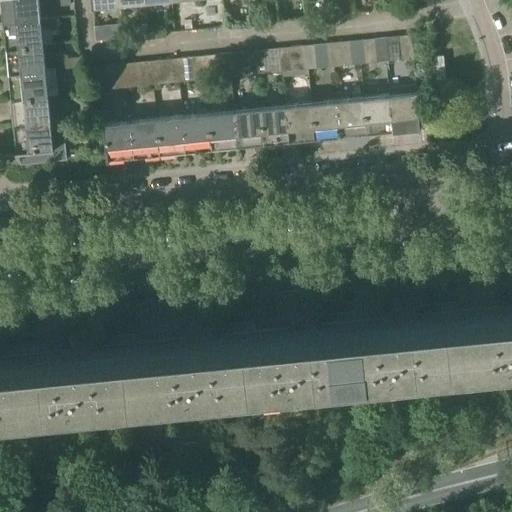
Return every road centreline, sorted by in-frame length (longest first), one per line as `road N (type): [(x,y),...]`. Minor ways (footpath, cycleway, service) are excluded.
road 1 (residential): [(0,218),(509,169)]
road 2 (residential): [(509,169),(493,56),(471,0)]
road 3 (secondary): [(365,511),(511,472)]
